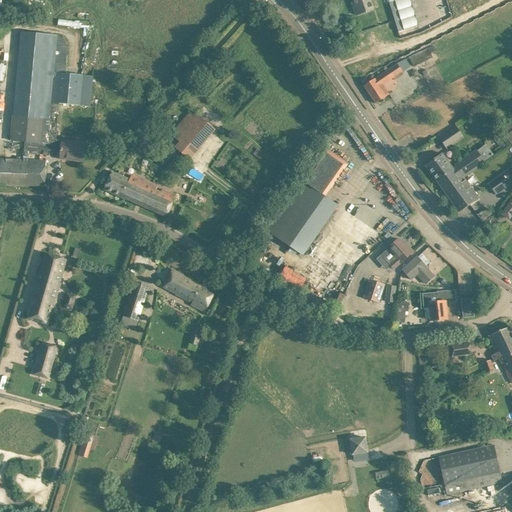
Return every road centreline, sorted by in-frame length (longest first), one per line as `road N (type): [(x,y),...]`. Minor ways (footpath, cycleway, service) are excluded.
road 1 (unclassified): [(504,304),(475,323),(398,336),(321,325),(137,216),(84,203),(0,199)]
road 2 (secondary): [(511,281),(460,244),(427,206),(277,0)]
